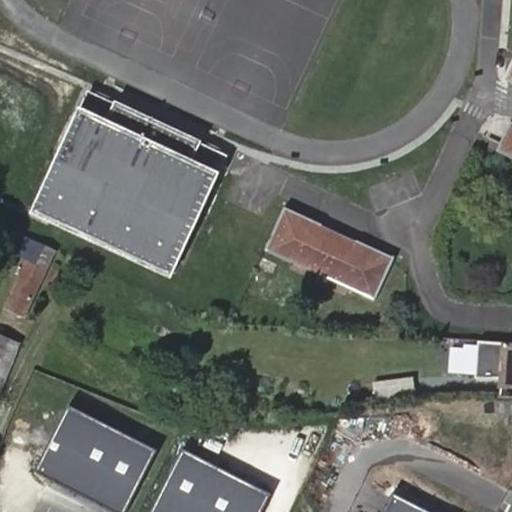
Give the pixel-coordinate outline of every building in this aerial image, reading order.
[(224,158),(91,94),(37,210),(173,273),(224,158)] [(511,123),(496,154),(511,162),(511,123)] [(292,258),(321,272),(334,244),(316,235),(320,228),(281,210),(260,255),(287,267),(292,258)] [(316,235),(334,244),(338,236),(320,228),(316,235)] [(338,236),(334,244),(350,251),(353,244),(338,236)] [(334,244),(321,272),(348,284),(344,293),(373,306),(393,262),(353,244),(350,251),(334,244)] [(317,281),(321,272),(292,258),(287,267),(317,281)] [(45,272),(27,264),(6,308),(23,317),(45,272)] [(348,284),(321,272),(317,281),(344,293),(348,284)] [(0,387),(4,390),(26,343),(0,330),(0,387)] [(511,344),(478,342),(475,379),(501,381),(501,390),(511,390),(511,344)] [(189,364),(176,379),(205,404),(218,388),(189,364)] [(406,378),(368,383),(371,403),(408,398),(406,378)] [(127,511),(160,448),(73,404),(39,470),(121,511),(127,511)] [(263,511),(274,492),(187,448),(154,511),(263,511)] [(438,511),(395,490),(383,511),(438,511)]
